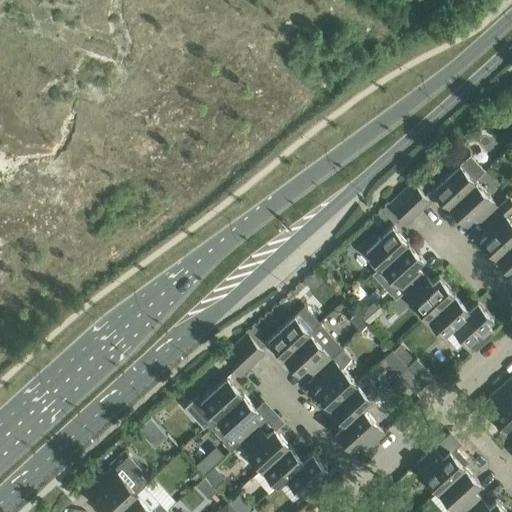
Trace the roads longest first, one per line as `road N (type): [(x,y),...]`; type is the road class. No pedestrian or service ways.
road 1 (tertiary): [(0,511),(511,48)]
road 2 (tertiary): [(511,17),(164,296),(0,449)]
road 3 (residential): [(365,482),(259,367)]
